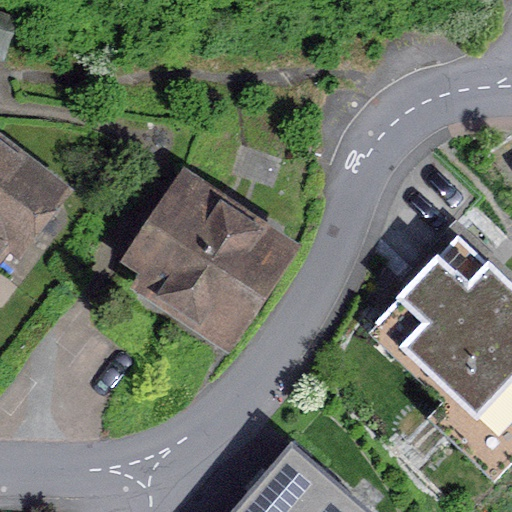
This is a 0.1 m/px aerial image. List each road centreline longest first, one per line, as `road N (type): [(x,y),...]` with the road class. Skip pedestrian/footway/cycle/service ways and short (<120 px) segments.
road 1 (residential): [(511,85),(453,91),(395,121),(360,170),(329,271),(290,343),(238,401),(142,465)]
road 2 (residential): [(142,465),(60,477),(0,475)]
